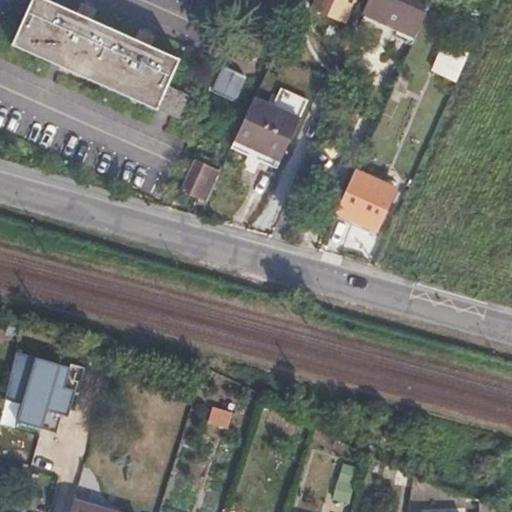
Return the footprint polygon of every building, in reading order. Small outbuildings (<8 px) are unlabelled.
[(177,59),(49,0),(30,0),(11,44),(153,109),(154,108),(174,116),(184,95),(163,85),(177,59)] [(308,0),(305,7),(345,25),(355,0),(308,0)] [(414,35),(429,0),(368,0),(360,19),(392,35),(395,28),(414,35)] [(442,40),(427,69),(453,82),(468,52),(442,40)] [(236,100),(244,74),(218,66),(209,92),(236,100)] [(254,96),(234,139),(279,159),(298,116),(254,96)] [(195,197),(209,166),(194,160),(180,190),(195,197)] [(353,169),(334,210),(374,228),(392,187),(353,169)] [(280,239),(282,233),(275,231),(273,236),(280,239)] [(69,367),(15,351),(4,397),(21,403),(15,421),(41,429),(46,410),(67,416),(74,390),(64,387),(69,367)] [(209,405),(204,422),(226,429),(231,412),(209,405)] [(338,464),(331,501),(347,505),(354,467),(338,464)] [(44,511),(49,498),(35,494),(29,511),(44,511)] [(73,502),(88,507),(89,500),(75,495),(73,502)] [(104,511),(88,507),(73,502),(69,511),(104,511)] [(497,511),(497,507),(481,502),(481,511),(497,511)]
